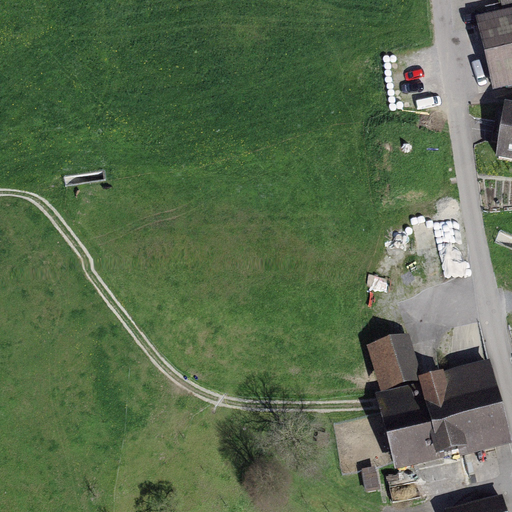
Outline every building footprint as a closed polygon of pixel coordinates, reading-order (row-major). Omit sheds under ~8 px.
[(511,84),(511,8),(476,16),(492,89),(511,84)] [(511,105),(508,105),(499,156),(511,158),(511,105)] [(393,311),(360,320),(384,393),(414,383),(393,311)] [(485,371),(383,398),(403,473),(505,445),(485,371)] [(375,467),(361,471),(368,494),(382,490),(375,467)] [(503,511),(500,498),(448,511),(503,511)]
